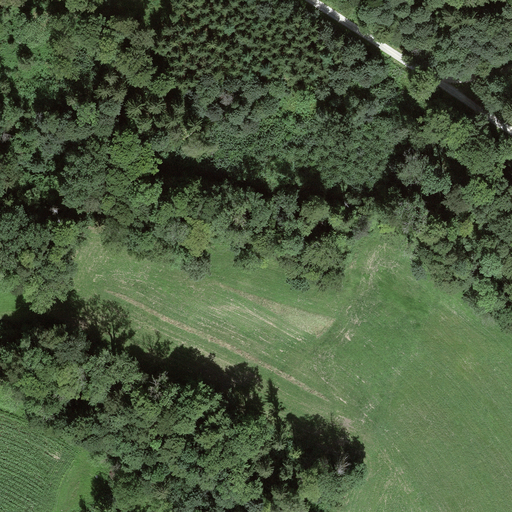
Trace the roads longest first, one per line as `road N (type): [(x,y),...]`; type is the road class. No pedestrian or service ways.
road 1 (track): [(313,0),(511,131)]
road 2 (track): [(0,242),(98,257),(135,251)]
